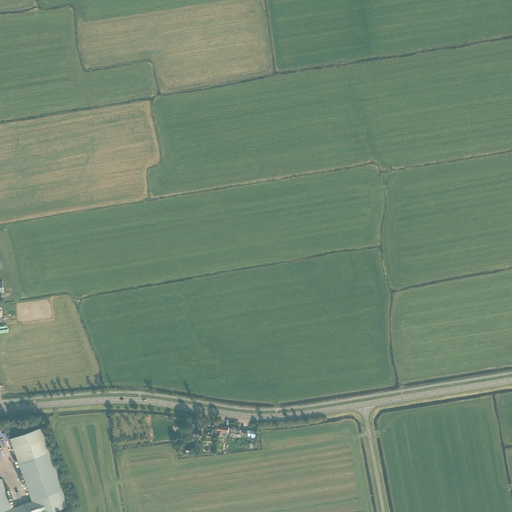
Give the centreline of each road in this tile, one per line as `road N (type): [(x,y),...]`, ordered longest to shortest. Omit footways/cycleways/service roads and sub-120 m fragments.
road 1 (tertiary): [(0,409),(111,400),(264,417),(363,405)]
road 2 (tertiary): [(363,405),(511,380)]
